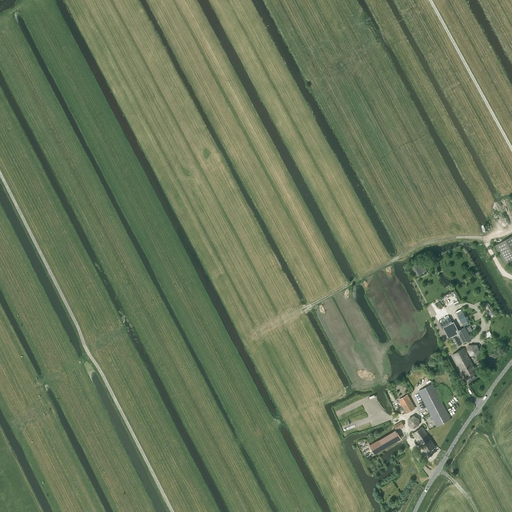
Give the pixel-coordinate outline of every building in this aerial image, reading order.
[(511,235),(495,245),(506,266),(511,262),(511,235)] [(419,262),(411,266),(417,276),(424,272),(419,264),(419,262)] [(483,305),(491,317),(496,314),(488,303),(483,305)] [(451,323),(443,327),(450,340),(451,339),(455,346),(471,338),(465,327),(458,330),(456,332),(451,323)] [(483,335),(487,342),(493,338),(492,336),(494,335),(492,330),(491,331),(483,335)] [(476,371),(481,368),(479,365),(475,367),(464,348),(453,355),(468,382),(479,375),(476,371)] [(419,391),(436,426),(451,419),(433,384),(419,391)] [(407,395),(406,396),(400,399),(399,399),(407,413),(415,408),(407,395)] [(408,418),(408,425),(413,428),(419,425),(419,419),(414,416),(408,418)] [(396,429),(404,425),(402,421),(394,426),(396,429)] [(422,427),(412,434),(424,450),(426,453),(436,447),(427,433),(422,427)] [(370,445),(375,454),(401,438),(396,430),(370,445)]
